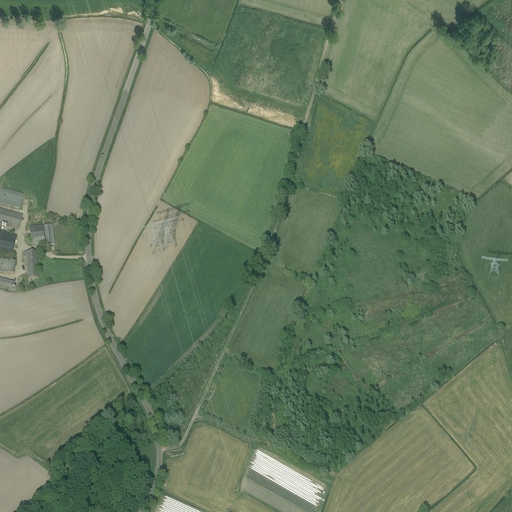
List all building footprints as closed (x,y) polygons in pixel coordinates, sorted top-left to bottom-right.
[(19,208),(23,194),(1,188),(0,191),(0,203),(18,209),(18,208),(19,208)] [(0,224),(18,230),(22,215),(0,209),(0,224)] [(54,245),(52,225),(47,226),(43,226),(29,227),(31,246),(46,244),(46,246),(54,245)] [(0,253),(11,256),(16,236),(9,234),(10,231),(8,231),(7,234),(0,231),(0,253)] [(38,279),(36,252),(31,252),(22,253),(22,259),(26,258),(28,279),(38,279)] [(0,272),(13,274),(16,262),(0,259),(0,272)] [(0,288),(11,291),(14,282),(0,278),(0,288)]
